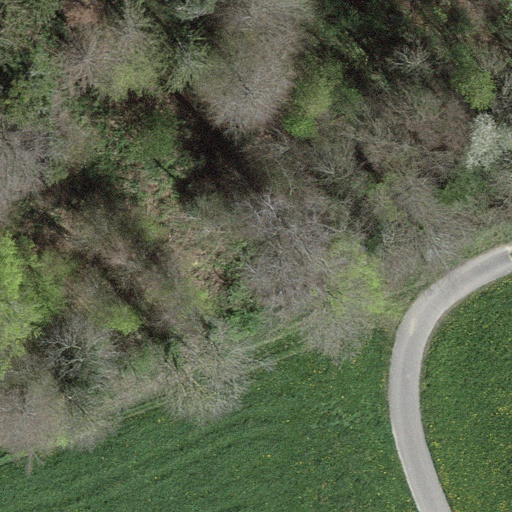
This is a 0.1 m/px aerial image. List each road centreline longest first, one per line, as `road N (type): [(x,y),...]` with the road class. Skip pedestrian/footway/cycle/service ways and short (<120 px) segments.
road 1 (track): [(0,450),(410,330)]
road 2 (track): [(511,257),(452,285),(410,330),(400,375),(403,416),(436,511)]
